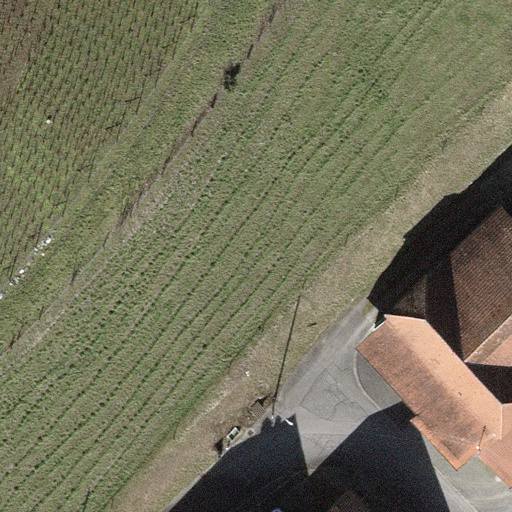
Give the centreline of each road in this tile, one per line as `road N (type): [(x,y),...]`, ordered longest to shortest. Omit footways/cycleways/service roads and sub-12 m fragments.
road 1 (track): [(311,445),(307,395),(330,333),(511,151)]
road 2 (residential): [(196,511),(311,445),(377,450),(436,511)]
